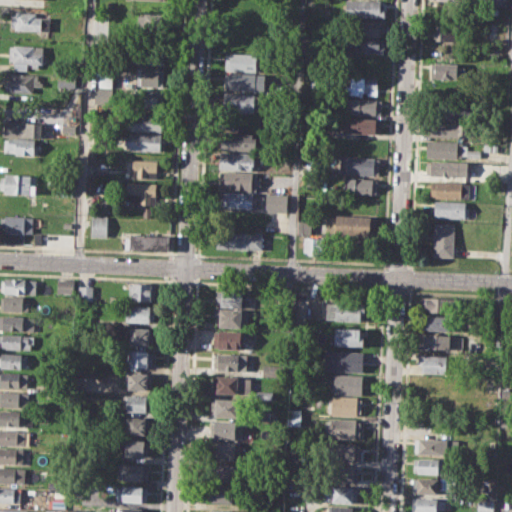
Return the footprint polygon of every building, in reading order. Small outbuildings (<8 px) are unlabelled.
[(345,0),(381,0),(381,7),(385,7),(385,18),(345,16),(345,0)] [(12,11),(37,13),(36,17),(50,18),(49,31),(11,29),(12,11)] [(138,13),(166,14),(165,34),(137,32),(138,13)] [(361,22),(385,23),(384,36),(361,35),(361,22)] [(435,22),(468,23),(467,40),(434,39),(435,22)] [(348,37),(385,39),(384,53),(347,51),(348,37)] [(9,44),(45,46),(44,63),(38,63),(38,67),(32,67),(32,63),(27,63),(27,70),(14,70),(14,61),(8,61),(9,44)] [(136,46),(166,47),(166,64),(136,63),(136,46)] [(227,53),(259,54),(258,71),(226,69),(227,53)] [(431,62),(465,64),(464,78),(430,77),(431,62)] [(136,68),(164,69),(164,87),(135,86),(136,68)] [(226,72),(267,75),(266,91),(225,89),(226,72)] [(5,73),(38,75),(38,80),(43,80),(43,86),(34,86),(34,93),(5,92),(5,73)] [(112,73),(99,73),(99,87),(111,87),(112,73)] [(58,74),(71,74),(71,89),(57,89),(58,74)] [(313,76),(327,76),(326,91),(312,90),(313,76)] [(351,77),(377,78),(376,94),(345,93),(346,85),(350,85),(351,77)] [(96,87),(107,88),(106,103),(95,103),(96,87)] [(133,90),(163,91),(162,108),(132,107),(133,90)] [(225,92),(261,94),(260,112),(224,110),(225,92)] [(347,99),(381,100),(380,114),(346,113),(347,99)] [(430,101),(465,103),(465,119),(429,117),(430,101)] [(127,113),(163,115),(162,131),(131,129),(131,126),(126,126),(127,113)] [(345,117),(381,119),(381,134),(344,132),(345,117)] [(5,120),(43,123),(43,138),(4,135),(5,120)] [(428,121),(467,122),(467,134),(459,134),(458,137),(427,136),(428,121)] [(64,124),(76,125),(75,136),(63,135),(64,124)] [(130,132),(160,134),(159,150),(125,148),(126,136),(130,136),(130,132)] [(222,132),(256,133),(255,150),(221,149),(222,132)] [(6,138),(35,139),(35,145),(39,145),(39,155),(5,153),(6,138)] [(427,140),(462,142),(462,158),(427,157),(427,140)] [(89,149),(98,150),(97,163),(88,163),(89,149)] [(221,151),(255,153),(254,170),(220,168),(221,151)] [(341,156),(375,157),(374,175),(340,173),(341,156)] [(132,159),(157,160),(157,178),(131,177),(132,159)] [(427,161),(464,162),(464,176),(426,175),(427,161)] [(221,171),(259,173),(258,191),(220,189),(221,171)] [(0,175),(37,176),(36,194),(4,193),(4,187),(0,187),(0,175)] [(87,178),(97,178),(97,192),(87,192),(87,178)] [(347,178),(378,179),(377,194),(346,192),(347,178)] [(432,180),(463,181),(463,198),(431,197),(432,180)] [(127,182),(157,183),(156,205),(131,204),(132,199),(126,199),(127,182)] [(220,192),(253,194),(252,209),(219,208),(220,192)] [(266,194),(287,195),(286,212),(265,211),(266,194)] [(434,200),(466,201),(466,219),(434,217),(434,200)] [(144,208),(151,208),(151,216),(143,215),(144,208)] [(328,214),(375,217),(374,236),(327,233),(328,214)] [(0,215),(32,217),(31,242),(0,240),(0,215)] [(91,215),(108,215),(107,236),(91,235),(91,215)] [(433,222),(454,223),(453,257),(432,256),(433,222)] [(217,229),(263,232),(261,250),(216,247),(217,229)] [(126,234),(169,236),(168,247),(166,251),(126,249),(126,234)] [(304,236),(326,238),(325,254),(303,253),(304,236)] [(347,239),(380,241),(379,257),(351,256),(351,252),(347,251),(347,239)] [(3,278),(36,279),(36,294),(3,292),(3,278)] [(58,279),(73,279),(72,294),(58,293),(58,279)] [(132,283),(157,284),(156,301),(131,300),(132,283)] [(80,286),(93,286),(92,301),(79,301),(80,286)] [(218,289),(246,291),(246,307),(217,305),(218,289)] [(4,295),(29,297),(28,311),(3,310),(4,295)] [(425,298),(457,300),(456,313),(424,311),(425,298)] [(327,301),(364,303),(364,321),(326,320),(327,301)] [(127,305),(155,307),(154,322),(126,320),(127,305)] [(217,309),(248,310),(247,327),(216,325),(217,309)] [(424,314),(457,317),(456,331),(423,329),(424,314)] [(0,315),(35,316),(34,331),(0,329),(0,315)] [(335,327),(360,328),(360,334),(364,334),(363,345),(334,344),(335,327)] [(129,328),(154,329),(153,344),(128,343),(129,328)] [(215,330),(246,331),(245,341),(241,341),(240,348),(214,347),(215,330)] [(423,333),(456,336),(455,351),(418,349),(418,341),(423,341),(423,333)] [(0,334),(34,335),(33,345),(29,345),(29,350),(0,348),(0,334)] [(129,350),(152,352),(151,366),(128,365),(129,350)] [(325,350),(363,351),(362,371),(324,369),(325,350)] [(218,352),(252,354),(252,363),(247,363),(247,370),(218,369),(218,366),(213,365),(214,355),(218,355),(218,352)] [(0,353),(28,354),(27,368),(0,367),(0,353)] [(419,354),(448,355),(447,374),(422,373),(423,364),(418,364),(419,354)] [(263,365),(279,366),(279,377),(262,376),(263,365)] [(0,372),(27,373),(26,387),(0,386),(0,372)] [(128,372),(147,373),(147,377),(151,377),(151,386),(147,386),(147,390),(127,389),(128,372)] [(334,373),(363,374),(362,393),(334,392),(334,389),(331,389),(331,381),(334,381),(334,373)] [(213,375),(252,377),(251,394),(217,392),(217,388),(212,388),(213,375)] [(0,390),(27,391),(27,406),(0,405),(0,390)] [(258,390),(273,391),(273,400),(258,399),(258,390)] [(125,394),(151,396),(150,412),(124,410),(125,394)] [(332,396),(361,397),(361,415),(332,413),(331,411),(328,410),(328,398),(332,398),(332,396)] [(216,398),(249,400),(247,418),(215,416),(216,398)] [(300,410),(288,409),(287,425),(300,425),(300,410)] [(0,410),(31,412),(31,427),(0,425),(0,410)] [(261,410),(270,411),(270,420),(260,419),(261,410)] [(124,417),(150,418),(149,434),(123,433),(124,417)] [(332,417),(356,418),(356,421),(360,422),(359,435),(355,434),(355,439),(330,438),(331,431),(326,431),(326,423),(332,423),(332,417)] [(215,420),(248,422),(247,438),(214,437),(215,420)] [(0,429),(29,431),(29,445),(0,443),(0,429)] [(418,437),(458,439),(458,455),(417,453),(418,437)] [(122,439),(148,440),(147,455),(121,454),(122,439)] [(214,440),(242,442),(241,454),(234,454),(234,459),(213,458),(214,440)] [(331,442),(360,443),(359,460),(325,458),(326,445),(331,445),(331,442)] [(0,447),(24,449),(23,464),(0,463),(0,447)] [(415,457),(442,458),(441,473),(415,472),(415,457)] [(122,463),(148,464),(147,480),(121,478),(122,463)] [(213,463),(241,464),(240,483),(212,481),(213,463)] [(0,466),(25,468),(24,483),(0,481),(0,466)] [(327,466),(359,467),(358,481),(327,480),(327,466)] [(415,477),(444,478),(444,493),(414,492),(415,477)] [(119,484),(147,486),(146,502),(118,500),(119,484)] [(331,484),(358,486),(357,503),(325,502),(326,489),(331,489),(331,484)] [(212,485),(238,486),(237,503),(211,501),(212,485)] [(0,487),(20,487),(20,502),(0,501),(0,487)] [(47,497),(54,498),(54,491),(65,491),(65,507),(47,507),(47,497)] [(412,497),(445,498),(444,508),(436,508),(436,511),(424,511),(412,511),(412,497)] [(477,511),(477,499),(493,500),(492,511),(477,511)]
